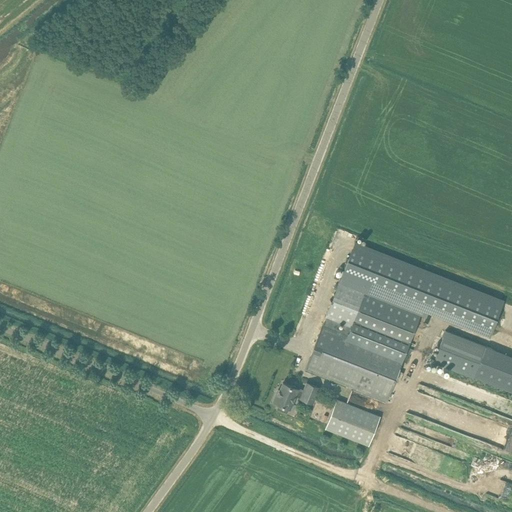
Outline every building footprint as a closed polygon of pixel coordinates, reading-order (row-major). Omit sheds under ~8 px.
[(355,243),(305,370),(386,401),(421,313),(424,314),(425,309),(490,335),(503,301),(355,243)] [(445,330),(433,362),(473,378),(473,377),(485,346),(445,330)] [(511,356),(485,346),(473,377),(511,392),(511,356)] [(292,386),(291,386),(283,383),(280,390),(278,389),(273,402),(278,405),(277,409),(286,413),(289,409),(290,409),(295,396),(312,404),(319,388),(306,383),(303,391),(297,389),(298,389),(296,388),(296,387),(292,386)] [(325,428),(368,446),(380,416),(337,399),(325,428)]
